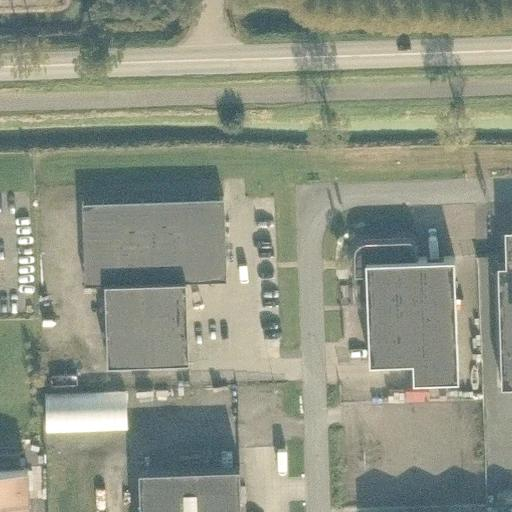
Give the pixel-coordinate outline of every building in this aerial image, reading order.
[(82,201),(84,283),(105,282),(107,362),(189,359),(186,279),(226,278),(223,196),(82,201)] [(458,377),(454,256),(415,257),(414,243),(409,238),(366,240),(359,241),(355,246),(354,253),(354,273),(366,272),(369,361),(412,359),(413,379),(458,377)] [(500,384),(511,383),(511,261),(497,262),(500,384)] [(97,464),(97,511),(135,511),(134,463),(97,464)] [(240,511),(240,504),(239,463),(139,467),(140,511),(240,511)] [(29,511),(28,467),(0,468),(0,511),(29,511)]
